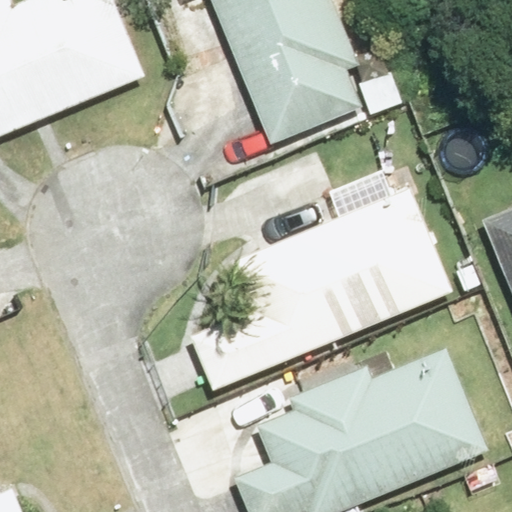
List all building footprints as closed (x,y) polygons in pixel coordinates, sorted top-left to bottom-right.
[(17,0),(0,0),(0,146),(153,84),(118,0),(38,0),(20,8),(17,0)] [(219,0),(283,144),(370,106),(355,71),(371,65),(343,0),(219,0)] [(196,337),(220,395),(460,295),(416,188),(238,262),(259,311),(196,337)] [(511,214),(493,222),(511,269),(511,214)] [(350,511),(496,452),(453,349),(379,380),(375,371),(298,403),(302,412),(265,427),(280,464),(242,479),(255,511),(350,511)] [(0,491),(0,511),(31,511),(22,490),(3,498),(0,491)]
